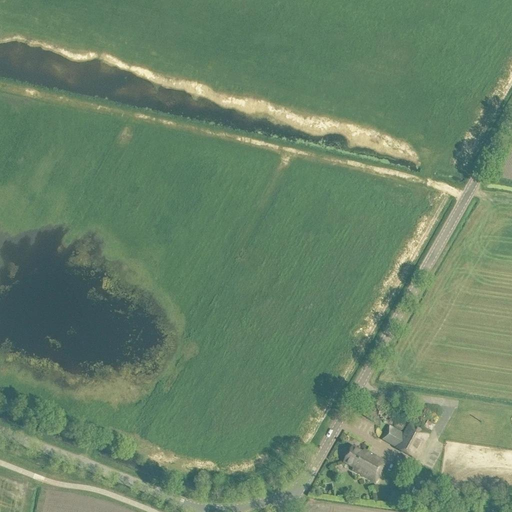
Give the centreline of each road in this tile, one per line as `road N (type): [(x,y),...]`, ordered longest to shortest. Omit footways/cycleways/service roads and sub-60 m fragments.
road 1 (tertiary): [(301,485),(511,115)]
road 2 (unclassified): [(196,511),(0,433)]
